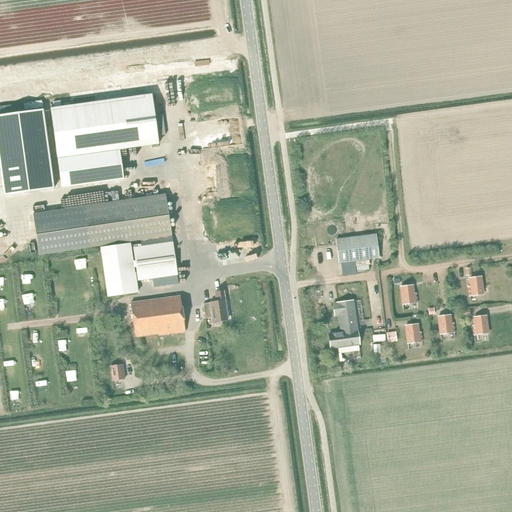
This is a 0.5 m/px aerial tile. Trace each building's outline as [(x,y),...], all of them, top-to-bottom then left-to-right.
[(151,94),(50,108),(57,158),(61,188),(123,180),(119,150),(158,144),(157,134),(154,113),(151,94)] [(44,109),(0,115),(0,159),(5,195),(55,189),(44,109)] [(161,113),(154,113),(157,134),(164,133),(161,113)] [(165,194),(33,213),(38,254),(171,235),(165,194)] [(375,235),(335,239),(338,263),(341,263),(355,261),(378,258),(375,235)] [(130,243),(100,248),(107,297),(138,293),(134,268),(136,268),(138,281),(152,279),(177,275),(172,242),(133,247),(135,261),(133,261),(130,243)] [(355,261),(341,263),(342,275),(356,273),(355,261)] [(177,275),(152,279),(153,287),(178,283),(177,275)] [(470,287),(468,288),(469,296),(483,295),(480,277),(469,279),(470,287)] [(412,286),(400,287),(402,305),(416,303),(415,294),(413,294),(412,286)] [(224,302),(223,292),(216,293),(218,303),(203,305),(205,318),(212,317),(213,323),(227,321),(224,302)] [(180,297),(131,304),(135,337),(158,334),(159,336),(185,332),(180,297)] [(341,333),(329,335),(330,348),(338,347),(338,353),(358,350),(357,344),(358,344),(352,301),(333,304),(334,316),(340,315),(341,328),(340,328),(341,333)] [(449,316),(438,317),(440,334),(454,333),(452,324),(450,324),(449,316)] [(475,326),(473,327),(474,335),(487,334),(485,316),(474,318),(475,326)] [(417,325),(405,326),(407,344),(421,342),(420,333),(418,333),(417,325)] [(122,364),(110,366),(111,381),(125,380),(122,364)]
